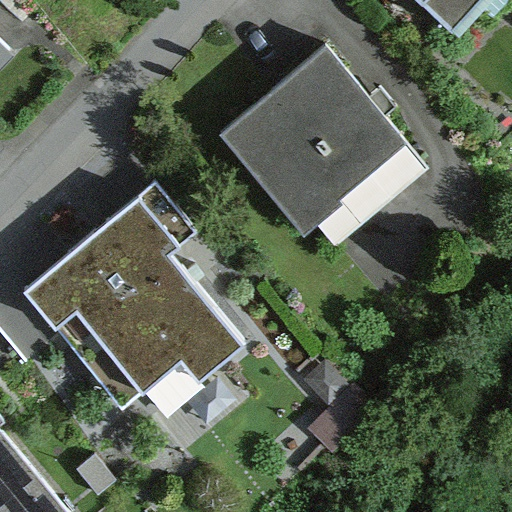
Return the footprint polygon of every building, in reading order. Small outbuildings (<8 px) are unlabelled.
[(423,0),(447,22),(467,0),(423,0)] [(0,68),(14,53),(0,40),(0,68)] [(336,240),(424,169),(324,47),(220,132),(301,231),(318,218),(336,240)] [(156,181),(97,228),(140,282),(88,324),(141,390),(181,358),(195,375),(240,339),(180,266),(171,273),(160,259),(196,230),(156,181)] [(0,511),(62,511),(0,430),(0,511)]
